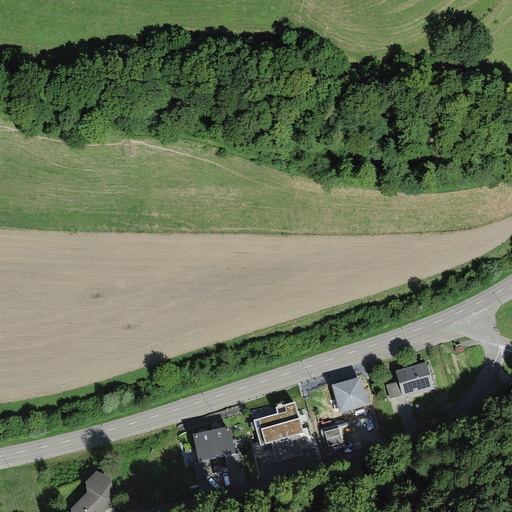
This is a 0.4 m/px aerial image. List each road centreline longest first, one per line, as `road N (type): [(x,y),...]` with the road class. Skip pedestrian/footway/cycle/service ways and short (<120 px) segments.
road 1 (track): [(0,114),(192,137),(377,186),(439,189),(511,175)]
road 2 (tertiary): [(0,456),(193,404),(462,310)]
road 3 (residential): [(500,341),(468,402),(400,444),(156,511)]
road 4 (track): [(307,511),(387,475),(414,454),(426,431)]
